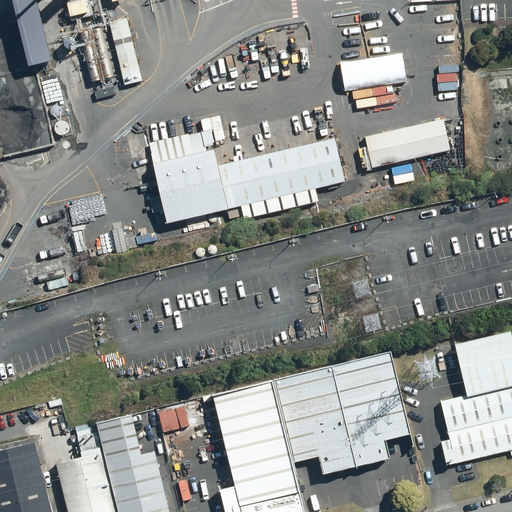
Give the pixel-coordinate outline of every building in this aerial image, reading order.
[(60,59),(45,0),(19,0),(36,64),(60,59)] [(102,26),(93,28),(105,78),(114,76),(102,26)] [(88,29),(79,32),(91,81),(100,79),(88,29)] [(64,46),(65,48),(67,49),(69,49),(71,49),(73,48),(74,47),(75,45),(75,43),(75,41),(74,39),(72,38),(70,37),(68,37),(67,38),(65,39),(64,40),(64,42),(63,44),(64,46)] [(52,113),(53,114),(54,115),(56,116),(58,116),(59,115),(61,114),(61,112),(62,110),(61,109),(60,107),(59,106),(57,106),(56,106),(54,106),(53,107),(52,108),(51,110),(51,111),(52,113)] [(443,118),(365,136),(372,168),(450,150),(443,118)] [(55,131),(56,133),(59,134),(61,135),(63,135),(66,134),(67,132),(69,130),(69,127),(68,125),(67,123),(65,121),(62,121),(60,121),(58,121),(57,123),(55,124),(55,126),(54,128),(55,131)] [(20,125),(18,125),(17,125),(16,126),(15,127),(14,128),(13,129),(13,131),(12,132),(12,134),(13,135),(13,136),(14,138),(15,139),(16,140),(17,140),(19,141),(20,141),(21,141),(23,141),(24,140),(25,140),(26,139),(27,138),(28,136),(29,135),(29,134),(29,132),(29,131),(28,129),(27,128),(27,127),(25,126),(24,125),(23,125),(21,125),(20,125)] [(152,164),(166,222),(345,181),(335,139),(217,166),(213,150),(152,164)] [(448,158),(431,162),(434,176),(451,172),(448,158)] [(511,323),(451,338),(465,395),(511,383),(511,323)] [(391,353),(273,380),(292,462),(318,456),(322,473),(387,458),(382,440),(410,434),(391,353)] [(511,383),(465,395),(439,401),(448,439),(440,440),(446,465),(511,450),(511,383)] [(104,451),(117,511),(170,511),(156,450),(141,454),(132,415),(97,423),(104,451)] [(54,511),(38,441),(0,450),(0,511),(54,511)] [(117,511),(104,451),(58,462),(69,511),(117,511)] [(304,511),(299,489),(268,497),(271,511),(304,511)]
